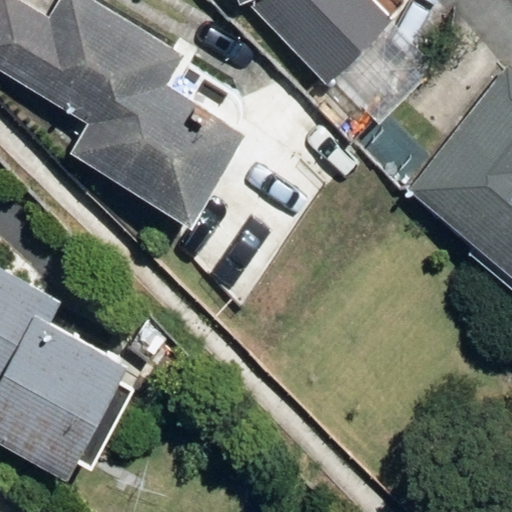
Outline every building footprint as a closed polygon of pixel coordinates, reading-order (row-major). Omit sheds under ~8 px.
[(65,151),(187,215),(237,122),(153,79),(169,49),(74,0),(45,0),(34,22),(0,4),(0,79),(81,122),(65,151)] [(237,0),(319,79),(382,13),(369,0),(237,0)] [(511,74),(504,67),(398,188),(511,285),(511,74)] [(336,93),(358,116),(377,98),(354,76),(336,93)] [(0,436),(72,472),(127,359),(46,320),(56,301),(0,273),(0,436)]
